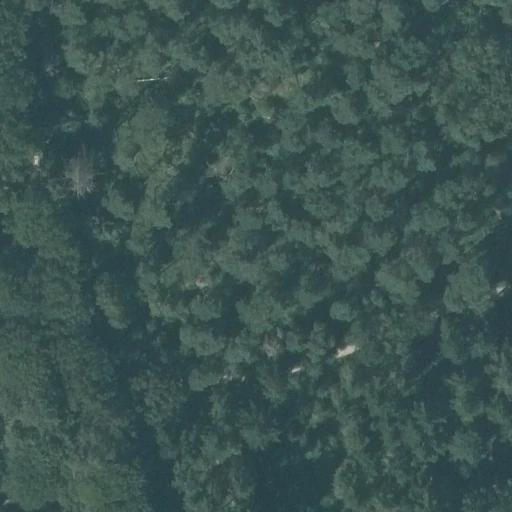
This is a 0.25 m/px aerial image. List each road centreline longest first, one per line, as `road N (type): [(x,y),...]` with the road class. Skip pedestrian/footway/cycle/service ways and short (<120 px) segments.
road 1 (track): [(511,279),(192,376),(60,392)]
road 2 (track): [(0,160),(60,392)]
road 3 (track): [(60,392),(92,511)]
